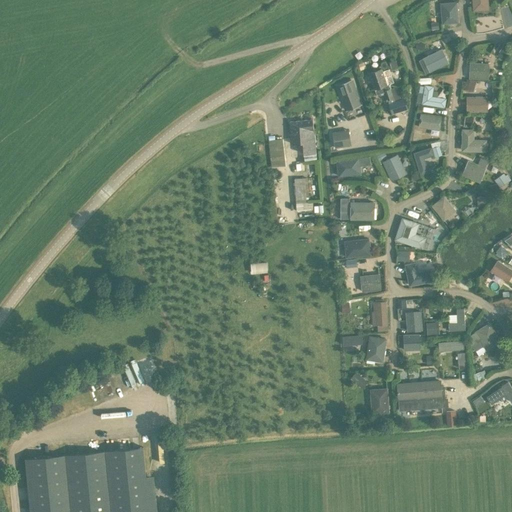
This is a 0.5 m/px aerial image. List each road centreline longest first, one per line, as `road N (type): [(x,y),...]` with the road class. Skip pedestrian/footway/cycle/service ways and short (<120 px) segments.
road 1 (unclassified): [(0,318),(78,219),(166,134),(370,0)]
road 2 (unknown): [(21,511),(19,465),(31,440),(145,410),(157,427),(165,511)]
road 3 (residential): [(391,209),(451,176),(466,43)]
road 4 (residential): [(393,292),(461,292),(492,309),(511,345)]
road 5 (track): [(316,35),(202,64),(180,52)]
